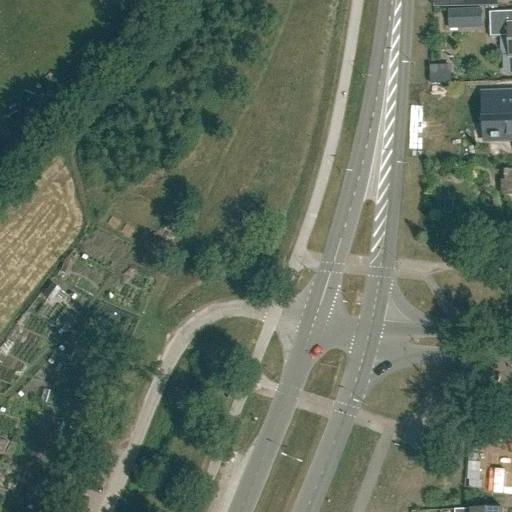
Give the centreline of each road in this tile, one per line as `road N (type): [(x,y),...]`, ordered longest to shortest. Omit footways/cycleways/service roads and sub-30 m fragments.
road 1 (tertiary): [(368,338),(394,192),(406,0)]
road 2 (tertiary): [(386,0),(355,192),(314,322)]
road 3 (tertiary): [(314,322),(239,511)]
road 4 (tertiary): [(305,511),(368,338)]
road 5 (tertiary): [(368,338),(417,354),(511,353)]
road 6 (tertiary): [(511,330),(368,338)]
